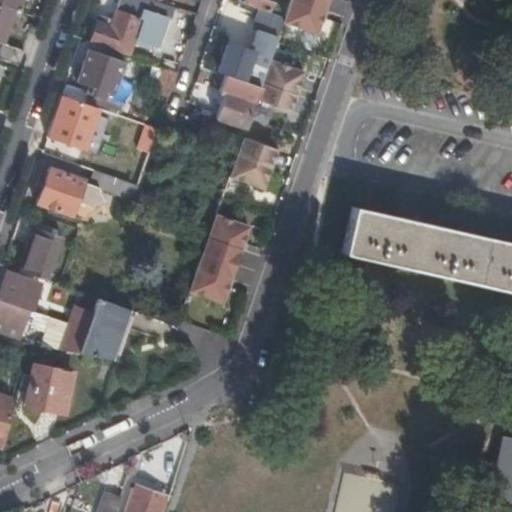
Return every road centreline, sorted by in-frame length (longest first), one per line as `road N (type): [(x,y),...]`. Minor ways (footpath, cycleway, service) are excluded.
road 1 (residential): [(366,0),(232,378),(0,489)]
road 2 (residential): [(511,206),(344,168),(355,118),(375,109),(511,142)]
road 3 (residential): [(65,0),(0,190)]
